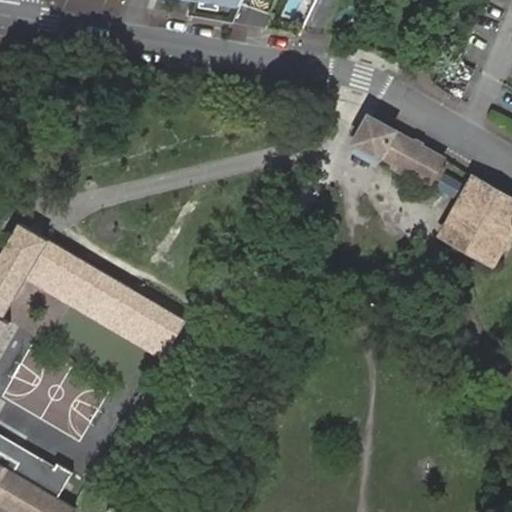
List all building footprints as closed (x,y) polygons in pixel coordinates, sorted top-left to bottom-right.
[(444,160),(370,118),(357,143),(430,184),(444,160)] [(511,232),(511,198),(475,177),(443,234),(494,263),(511,232)] [(0,509),(5,511),(68,511),(73,504),(70,502),(55,494),(70,466),(56,458),(53,463),(0,432),(0,333),(7,321),(0,317),(0,315),(23,276),(31,263),(95,301),(110,274),(18,220),(0,252),(0,509)] [(137,325),(95,301),(31,263),(23,276),(159,352),(161,353),(167,342),(137,325)] [(152,298),(110,274),(95,301),(137,325),(152,298)] [(182,316),(152,298),(137,325),(167,342),(182,316)]
